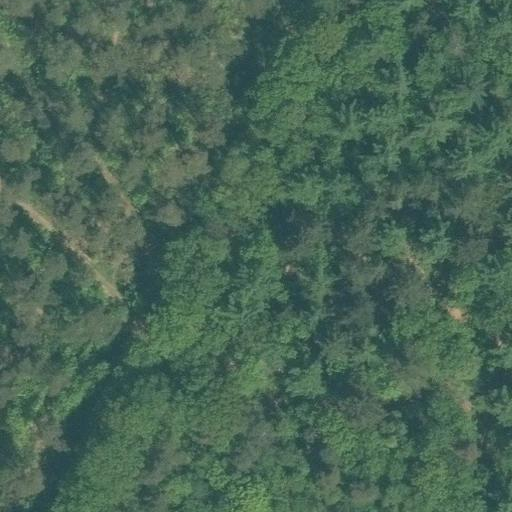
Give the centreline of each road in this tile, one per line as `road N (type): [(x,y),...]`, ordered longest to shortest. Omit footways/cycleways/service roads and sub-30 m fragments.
road 1 (track): [(119,511),(170,396),(177,348),(340,0)]
road 2 (track): [(511,335),(373,395),(343,391),(277,356),(175,360)]
road 3 (track): [(373,395),(123,503)]
road 4 (track): [(177,348),(0,178)]
